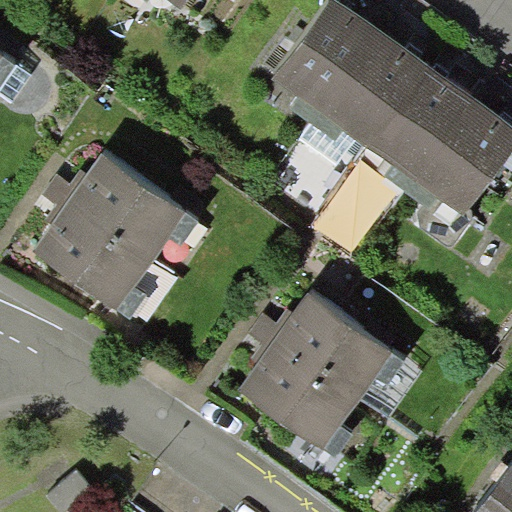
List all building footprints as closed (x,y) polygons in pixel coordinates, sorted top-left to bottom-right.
[(187,0),(169,0),(181,9),(187,0)] [(382,32),(338,0),(328,0),(273,79),(298,96),(323,114),(382,32)] [(428,65),(382,32),(323,114),(345,129),(356,137),(370,147),(428,65)] [(0,86),(16,65),(0,53),(0,86)] [(0,95),(11,103),(32,74),(16,65),(0,86),(0,95)] [(474,98),(428,65),(370,147),(395,163),(415,180),(474,98)] [(336,141),(345,129),(323,114),(298,96),(290,108),(310,121),(336,141)] [(511,125),(474,98),(415,180),(437,196),(464,216),(503,162),(511,150),(511,125)] [(356,137),(345,129),(336,141),(310,121),(299,136),(336,164),(356,137)] [(511,150),(503,162),(511,168),(511,150)] [(57,173),(50,184),(155,257),(170,238),(185,213),(100,152),(86,172),(81,168),(70,182),(57,173)] [(428,208),(437,196),(415,180),(395,163),(385,176),(428,208)] [(134,285),(155,257),(50,184),(42,193),(55,203),(45,218),(51,222),(31,251),(117,310),(134,285)] [(185,213),(170,238),(180,245),(197,221),(185,213)] [(117,310),(130,319),(147,294),(134,285),(117,310)] [(265,313),(257,323),(360,398),(391,350),(306,292),(292,311),(287,308),(277,321),(265,313)] [(339,426),(360,398),(257,323),(249,334),(261,343),(252,358),(258,362),(239,389),(324,447),(339,426)] [(360,398),(389,417),(420,368),(391,350),(360,398)] [(352,435),(339,426),(324,447),(336,457),(352,435)] [(511,511),(511,464),(474,511),(511,511)] [(61,511),(92,487),(77,468),(46,493),(60,511),(61,511)]
